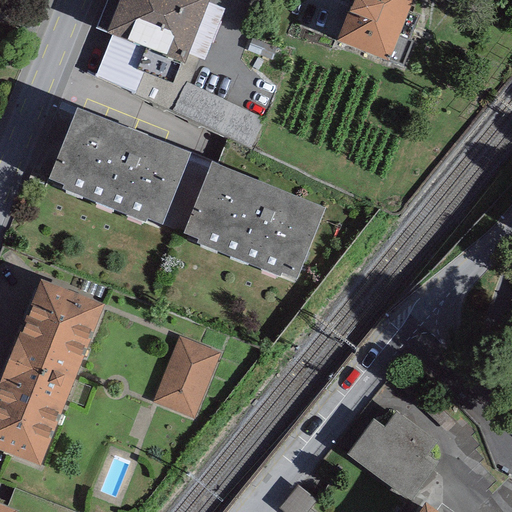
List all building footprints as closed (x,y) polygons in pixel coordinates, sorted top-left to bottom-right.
[(205,0),(106,0),(96,26),(112,32),(94,76),(175,108),(187,81),(190,83),(200,58),(203,59),(223,7),(206,0),(205,0)] [(410,0),(351,0),(336,38),(388,58),(410,0)] [(190,83),(187,81),(175,108),(174,111),(252,145),(265,118),(190,83)] [(145,217),(147,213),(162,218),(190,145),(76,102),(48,174),(63,180),(62,184),(145,217)] [(280,272),(282,267),(298,273),(326,203),(212,157),(183,228),(196,233),(194,238),(280,272)] [(103,300),(40,275),(0,376),(0,445),(40,461),(103,300)] [(220,351),(179,334),(152,401),(193,417),(220,351)] [(388,435),(377,428),(351,463),(405,502),(443,451),(399,419),(388,435)] [(302,493),(285,511),(313,511),(318,506),(302,493)] [(0,511),(14,511),(18,505),(0,497),(0,511)] [(443,511),(424,498),(415,511),(443,511)]
